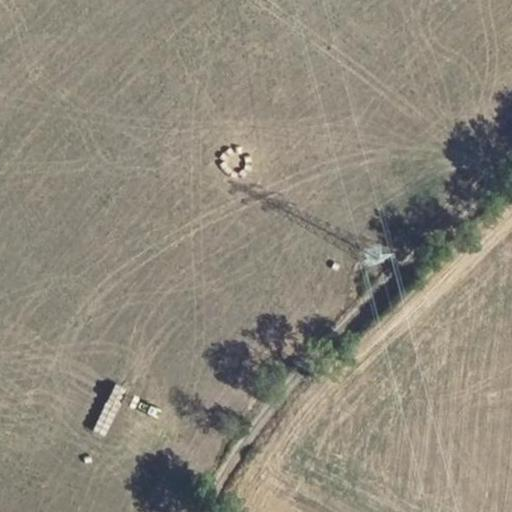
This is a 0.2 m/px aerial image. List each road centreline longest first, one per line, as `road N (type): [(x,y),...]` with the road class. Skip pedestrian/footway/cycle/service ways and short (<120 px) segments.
road 1 (track): [(511,173),(371,300),(290,387),(207,511)]
road 2 (track): [(309,0),(500,182)]
